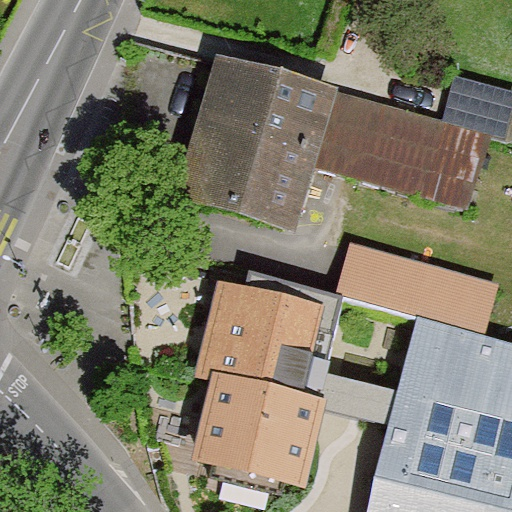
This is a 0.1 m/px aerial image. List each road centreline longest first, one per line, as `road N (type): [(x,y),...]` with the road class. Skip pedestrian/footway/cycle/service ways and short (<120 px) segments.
road 1 (secondary): [(78,0),(0,166)]
road 2 (residential): [(110,511),(83,471),(0,385)]
